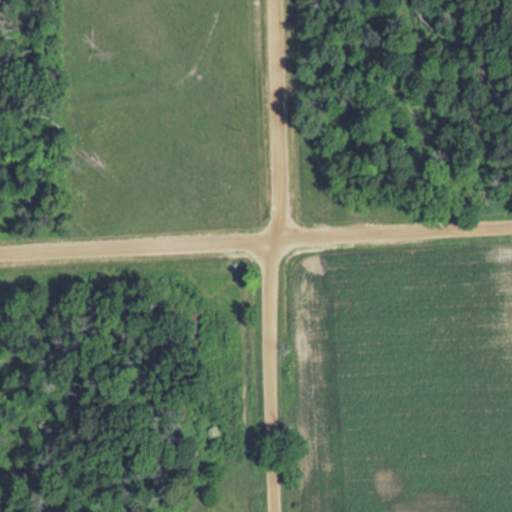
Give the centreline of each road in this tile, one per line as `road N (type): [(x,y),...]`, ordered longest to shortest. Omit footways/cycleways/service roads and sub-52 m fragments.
road 1 (residential): [(269,0),(275,236),(259,326),(266,511)]
road 2 (residential): [(0,251),(511,225)]
